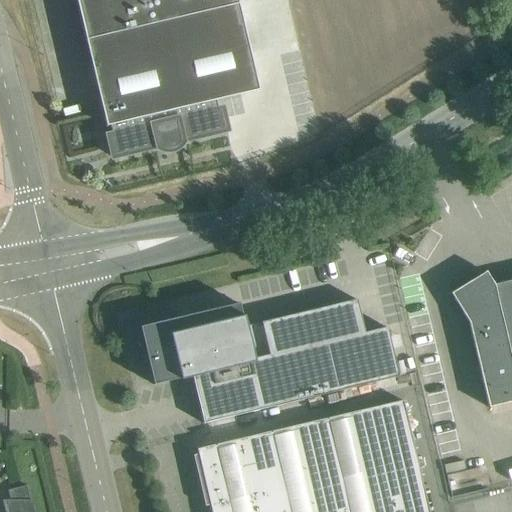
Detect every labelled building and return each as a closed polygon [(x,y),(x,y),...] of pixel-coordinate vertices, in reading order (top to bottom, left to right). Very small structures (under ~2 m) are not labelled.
[(241,14),(237,0),(76,0),(88,50),(241,14)] [(215,101),(259,90),(241,14),(88,50),(106,126),(110,126),(112,135),(218,110),(215,101)] [(218,110),(112,135),(108,136),(113,157),(158,147),(158,148),(162,150),(167,150),(175,148),(179,146),(182,142),(182,141),(227,130),(222,109),(218,110)] [(511,359),(495,286),(486,272),(451,293),(469,323),(489,407),(511,401),(511,359)] [(511,281),(495,286),(511,359),(511,281)] [(138,340),(138,343),(138,346),(139,349),(141,351),(144,353),(146,354),(149,354),(146,355),(154,385),(192,376),(203,423),(282,405),(399,377),(387,328),(365,333),(357,300),(244,327),(238,304),(197,313),(167,321),(170,332),(161,334),(160,328),(159,326),(157,325),(155,324),(153,324),(151,325),(149,327),(149,329),(148,330),(148,331),(147,332),(146,332),(143,333),(141,335),(139,338),(138,340)] [(429,511),(403,400),(197,449),(198,454),(193,455),(194,457),(195,456),(206,505),(205,505),(205,506),(210,505),(211,511),(429,511)] [(32,505),(27,485),(8,490),(13,510),(32,505)]
